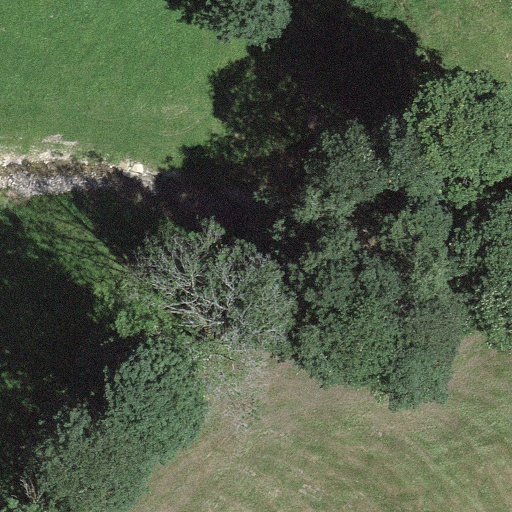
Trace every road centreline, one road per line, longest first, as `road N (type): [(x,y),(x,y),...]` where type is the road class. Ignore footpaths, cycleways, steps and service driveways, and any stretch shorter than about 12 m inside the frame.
road 1 (track): [(320,243),(321,228),(341,213),(409,204),(511,130)]
road 2 (track): [(320,243),(326,265),(354,292),(395,309),(511,317)]
